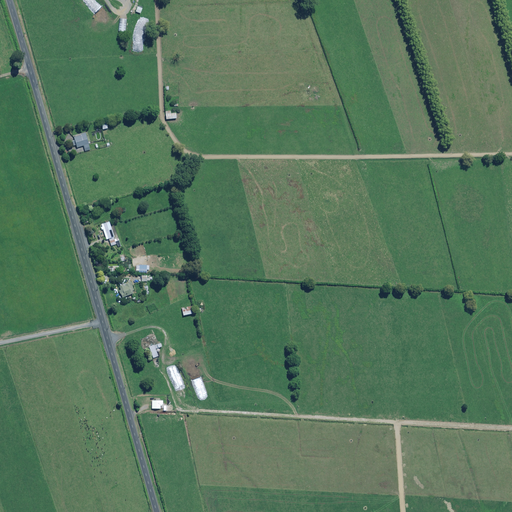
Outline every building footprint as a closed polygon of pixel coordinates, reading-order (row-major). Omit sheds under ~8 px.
[(168,111),(168,114),(166,115),(166,119),(176,118),(176,114),(171,114),(171,111),(168,111)] [(73,146),(76,145),(77,148),(83,146),(85,151),(90,150),(85,134),(74,138),(75,140),(72,141),(73,146)] [(114,237),(109,222),(100,225),(101,230),(103,229),(106,240),(114,237)] [(134,290),(131,282),(119,287),(120,290),(119,291),(120,294),(120,293),(122,298),(133,294),(132,291),(134,290)] [(194,314),(193,306),(182,308),(183,316),(194,314)] [(160,351),(159,348),(162,347),(161,343),(154,346),(154,345),(149,347),(153,358),(158,357),(157,353),(160,351)] [(155,398),(155,401),(152,401),(152,409),(160,409),(160,408),(163,408),(163,411),(165,411),(165,409),(167,409),(167,406),(164,406),(164,404),(163,404),(163,401),(160,401),(160,398),(155,398)]
